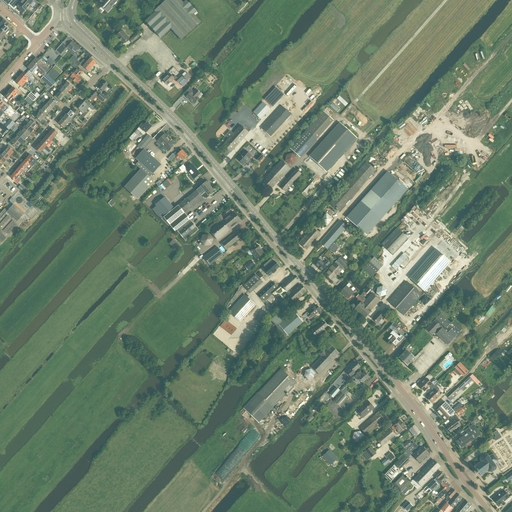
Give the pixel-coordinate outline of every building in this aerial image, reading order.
[(13,0),(8,6),(11,8),(27,22),(30,18),(31,17),(33,15),(35,12),(38,9),(40,7),(41,6),(34,0),(13,0)] [(100,0),(97,3),(102,7),(107,11),(117,0),(100,0)] [(186,1),(184,3),(180,0),(166,0),(154,11),(156,12),(145,21),(161,38),(171,29),(181,40),(201,22),(194,14),(197,12),(186,1)] [(0,27),(0,28),(6,34),(10,29),(8,27),(10,25),(3,19),(1,22),(1,23),(2,26),(0,27)] [(123,44),(130,39),(123,31),(116,36),(119,39),(118,40),(120,42),(121,41),(123,44)] [(132,43),(140,37),(137,34),(130,40),(132,43)] [(56,50),(56,51),(60,55),(63,57),(67,53),(66,52),(67,51),(68,50),(67,49),(73,42),(68,37),(56,50)] [(67,51),(66,52),(68,51),(70,49),(75,54),(77,52),(80,48),(73,42),(67,49),(68,50),(67,51)] [(84,60),(83,60),(92,68),(96,63),(90,59),(92,56),(86,51),(84,53),(87,56),(86,57),(87,59),(85,61),(84,60)] [(36,58),(33,61),(36,64),(40,67),(39,68),(46,74),(50,70),(53,67),(50,65),(47,62),(47,63),(44,60),(40,57),(38,60),(36,58)] [(77,60),(75,63),(79,67),(80,65),(83,67),(89,71),(92,68),(83,60),(82,62),(80,63),(77,60)] [(33,61),(27,68),(34,73),(36,70),(43,77),(41,79),(41,80),(47,85),(45,87),(49,91),(56,83),(46,74),(39,68),(40,67),(36,64),(33,61)] [(75,73),(71,77),(73,79),(73,80),(75,82),(76,82),(78,84),(83,78),(80,76),(84,72),(82,71),(78,67),(79,67),(75,63),(74,63),(78,67),(76,69),(74,72),(75,73)] [(60,75),(53,68),(47,74),(55,80),(60,75)] [(170,74),(163,81),(167,86),(175,79),(176,80),(178,83),(184,78),(187,81),(190,77),(185,71),(178,78),(175,76),(173,78),(170,74)] [(23,72),(19,77),(25,82),(28,79),(30,81),(31,79),(26,74),(23,72)] [(19,77),(15,82),(18,84),(20,86),(23,89),(27,84),(25,82),(19,77)] [(103,91),(109,85),(104,80),(98,87),(103,91)] [(69,92),(73,87),(67,82),(63,87),(69,92)] [(13,87),(9,92),(14,97),(17,94),(19,96),(20,94),(15,90),(13,87)] [(65,96),(69,92),(63,87),(59,91),(65,96)] [(192,92),(193,91),(190,88),(185,93),(188,95),(186,97),(195,104),(200,99),(197,97),(201,94),(197,90),(194,94),(192,92)] [(65,96),(59,91),(57,89),(56,91),(58,93),(54,97),(56,99),(58,98),(61,101),(65,96)] [(272,107),(283,95),(277,89),(266,101),(272,107)] [(93,90),(87,97),(93,102),(97,97),(103,102),(106,98),(101,94),(98,91),(96,93),(93,90)] [(9,92),(5,97),(7,99),(10,101),(12,103),(14,101),(16,103),(19,101),(14,97),(9,92)] [(31,93),(28,97),(34,102),(40,96),(37,93),(34,96),(31,93)] [(34,102),(28,97),(25,100),(31,106),(34,102)] [(53,108),(57,104),(51,99),(47,103),(53,108)] [(0,100),(0,109),(4,113),(8,108),(4,104),(1,102),(0,100)] [(89,107),(91,104),(86,100),(84,102),(82,100),(76,107),(84,113),(89,107)] [(49,113),(53,108),(47,103),(43,108),(49,113)] [(261,119),(270,109),(263,103),(254,113),(261,119)] [(271,137),(291,115),(282,106),(261,128),(271,137)] [(45,117),(49,113),(43,108),(39,112),(45,117)] [(82,115),(79,113),(74,108),(72,111),(71,110),(66,114),(72,119),(73,120),(77,116),(79,118),(82,115)] [(41,122),(45,117),(39,112),(35,117),(41,122)] [(68,124),(72,119),(66,114),(62,119),(68,124)] [(35,123),(36,122),(31,118),(29,120),(30,121),(28,123),(34,130),(38,126),(35,123)] [(10,119),(4,126),(9,130),(15,123),(10,119)] [(62,119),(58,123),(64,128),(68,124),(62,119)] [(139,127),(137,130),(144,136),(146,133),(152,127),(147,122),(144,126),(142,124),(139,127)] [(9,130),(1,123),(0,124),(0,127),(4,131),(1,134),(4,136),(9,130)] [(31,133),(34,130),(28,123),(24,127),(31,133)] [(340,123),(310,157),(326,172),(356,138),(340,123)] [(231,153),(249,133),(241,125),(233,134),(230,131),(226,136),(229,139),(223,146),(231,153)] [(27,137),(31,133),(24,127),(21,131),(27,137)] [(53,129),(48,134),(53,139),(54,138),(58,133),(53,129)] [(306,130),(290,149),(300,158),(317,139),(306,130)] [(24,141),(27,137),(21,131),(17,135),(24,141)] [(48,134),(44,139),(49,143),(53,139),(48,134)] [(167,150),(174,143),(165,134),(158,141),(167,150)] [(21,145),(24,141),(17,135),(13,139),(21,145)] [(143,150),(153,139),(148,135),(138,146),(143,150)] [(17,149),(21,145),(13,139),(11,142),(10,141),(8,143),(13,147),(14,146),(17,149)] [(44,139),(40,144),(45,148),(49,143),(44,139)] [(40,144),(35,149),(40,153),(44,149),(45,148),(40,144)] [(11,156),(14,153),(8,147),(4,151),(11,156)] [(149,178),(161,165),(144,149),(136,159),(139,161),(136,165),(141,170),(125,187),(138,199),(154,182),(149,178)] [(177,159),(180,157),(183,161),(188,157),(182,151),(180,153),(178,150),(174,154),(176,157),(175,157),(177,159)] [(244,164),(251,156),(245,150),(238,159),(244,164)] [(7,160),(11,156),(4,151),(1,155),(7,160)] [(294,159),(294,157),(294,156),(294,155),(293,153),(292,153),(291,152),(289,152),(288,152),(287,152),(285,153),(284,154),(284,155),(283,156),(283,158),(284,159),(284,160),(285,161),(286,162),(288,163),(289,163),(291,163),(292,162),(293,161),(294,160),(294,159)] [(259,162),(264,157),(260,153),(255,158),(259,162)] [(25,160),(30,164),(32,162),(35,164),(37,161),(35,159),(30,155),(25,160)] [(25,160),(20,166),(30,174),(32,176),(33,174),(29,171),(33,167),(30,164),(25,160)] [(271,190),(290,168),(282,160),(263,182),(271,190)] [(339,212),(366,182),(376,171),(367,162),(357,173),(330,203),(339,212)] [(194,179),(200,174),(192,164),(186,169),(190,174),(189,175),(190,177),(189,177),(193,182),(195,180),(194,179)] [(20,166),(16,172),(20,176),(23,173),(25,174),(28,176),(30,174),(20,166)] [(295,181),(301,174),(296,169),(290,176),(295,181)] [(387,171),(346,218),(366,236),(408,190),(387,171)] [(18,179),(20,176),(16,172),(11,177),(15,181),(18,183),(20,181),(18,179)] [(293,183),(295,181),(290,176),(280,187),(286,191),(290,186),(293,189),(296,186),(293,183)] [(208,196),(214,191),(207,182),(201,187),(197,190),(203,198),(204,197),(205,198),(208,196)] [(191,221),(185,213),(203,198),(197,190),(174,209),(161,219),(169,226),(170,225),(173,229),(176,233),(178,232),(191,221)] [(174,209),(165,197),(155,205),(156,206),(152,210),(158,217),(159,216),(161,219),(174,209)] [(0,244),(1,245),(7,239),(7,238),(9,236),(10,237),(20,227),(19,226),(22,222),(22,221),(20,219),(24,214),(14,205),(8,211),(5,209),(0,214),(0,244)] [(241,221),(240,220),(233,212),(224,219),(221,214),(217,217),(221,222),(210,231),(218,240),(241,221)] [(328,249),(342,233),(347,227),(340,220),(320,243),(328,249)] [(199,230),(198,230),(197,228),(191,221),(178,232),(186,241),(199,230)] [(307,250),(321,236),(313,228),(299,243),(307,250)] [(393,255),(408,239),(397,228),(381,245),(393,255)] [(348,229),(344,234),(351,240),(355,235),(348,229)] [(243,237),(238,231),(221,244),(226,250),(243,237)] [(212,240),(213,238),(213,237),(212,236),(211,234),(210,234),(209,233),(208,233),(206,233),(205,233),(204,234),(203,235),(202,236),(202,237),(202,239),(202,240),(203,241),(203,242),(205,243),(206,244),(207,244),(209,243),(210,243),(211,242),(212,241),(212,240)] [(334,253),(339,248),(333,243),(329,248),(334,253)] [(259,245),(258,245),(257,245),(250,251),(257,259),(264,254),(260,248),(260,247),(259,245)] [(210,265),(223,255),(217,247),(203,257),(210,265)] [(410,278),(424,291),(450,262),(435,249),(410,278)] [(345,268),(349,264),(342,257),(330,269),(336,276),(344,268),(345,268)] [(373,277),(378,271),(383,265),(374,257),(364,269),(373,277)] [(327,261),(324,264),(320,260),(316,265),(319,268),(322,272),(327,267),(330,264),(327,261)] [(243,271),(245,273),(255,265),(252,261),(245,266),(247,269),(243,271)] [(264,270),(269,276),(273,273),(276,271),(275,270),(279,267),(274,261),(264,270)] [(331,281),(336,276),(330,269),(325,274),(331,281)] [(250,293),(262,282),(256,275),(243,286),(250,293)] [(287,292),(298,282),(293,276),(282,286),(287,292)] [(278,287),(273,282),(258,296),(264,302),(272,295),(270,294),(278,287)] [(388,290),(388,288),(388,287),(387,286),(386,285),(385,284),(383,283),(382,283),(381,284),(379,285),(378,286),(378,287),(377,288),(378,290),(378,291),(379,292),(380,293),(381,294),(383,294),(384,294),(385,293),(386,292),(387,291),(388,290)] [(349,288),(351,285),(349,284),(341,292),(349,299),(354,293),(349,288)] [(291,299),(293,301),(294,303),(306,291),(300,285),(292,293),(293,294),(289,297),(288,296),(286,300),(288,302),(291,299)] [(371,311),(380,300),(372,293),(366,300),(361,295),(360,296),(359,295),(356,298),(361,302),(355,309),(365,319),(372,311),(371,311)] [(240,323),(256,305),(244,294),(228,312),(240,323)] [(313,317),(321,311),(316,305),(309,311),(312,315),(309,317),(310,319),(313,317)] [(384,311),(382,314),(379,311),(373,319),(378,323),(386,314),(384,311)] [(277,327),(286,319),(280,312),(271,320),(277,327)] [(288,335),(303,322),(294,312),(279,325),(287,335),(288,335)] [(454,321),(451,324),(441,314),(439,316),(436,319),(426,330),(432,335),(434,337),(436,334),(448,345),(456,337),(458,338),(462,334),(460,332),(462,329),(454,321)] [(231,336),(237,329),(226,319),(220,327),(231,336)] [(323,330),(327,326),(324,322),(314,330),(318,334),(320,333),(321,334),(319,335),(321,338),(326,333),(324,331),(323,331),(323,330)] [(287,335),(279,325),(276,328),(284,338),(287,335)] [(391,335),(385,341),(390,345),(396,340),(399,342),(403,338),(401,335),(399,337),(393,331),(390,334),(391,335)] [(319,374),(339,354),(331,346),(326,352),(323,349),(319,354),(322,357),(311,367),(319,374)] [(407,350),(404,347),(402,349),(405,352),(399,358),(407,366),(415,358),(407,351),(408,350),(407,350)] [(351,368),(346,372),(350,377),(355,373),(354,372),(360,367),(356,362),(350,367),(351,368)] [(454,368),(463,377),(469,372),(460,362),(454,368)] [(313,375),(313,373),(313,372),(312,371),(311,370),(310,369),(309,368),(308,368),(306,369),(305,369),(304,370),(303,371),(303,373),(303,374),(304,375),(305,376),(306,377),(307,378),(308,378),(310,377),(311,377),(312,376),(313,375)] [(263,417),(296,383),(281,369),(244,408),(258,422),(263,417)] [(365,372),(363,374),(360,371),(354,377),(357,380),(358,378),(363,383),(369,377),(365,372)] [(458,388),(461,391),(464,388),(469,383),(472,380),(470,377),(465,382),(461,385),(458,388)] [(435,379),(431,383),(426,379),(419,386),(424,391),(429,387),(431,389),(436,385),(438,382),(435,379)] [(437,391),(439,389),(436,385),(431,389),(433,391),(427,398),(432,403),(440,395),(437,391)] [(333,398),(340,391),(336,387),(329,394),(333,398)] [(452,393),(448,398),(451,401),(456,396),(461,391),(458,388),(452,393)] [(340,407),(348,398),(342,392),(334,401),(340,407)] [(363,418),(374,408),(368,401),(356,410),(363,418)] [(446,402),(436,411),(446,421),(462,405),(460,403),(452,410),(451,408),(446,402)] [(383,424),(389,420),(381,410),(360,428),(366,436),(381,423),(382,424),(383,423),(383,424)] [(458,423),(460,421),(455,415),(450,419),(452,421),(446,426),(452,434),(456,431),(454,430),(460,425),(458,423)] [(479,435),(474,428),(476,427),(474,425),(479,420),(477,418),(470,423),(472,425),(464,431),(467,434),(456,442),(460,448),(461,448),(463,450),(466,448),(464,445),(471,440),(472,441),(479,435)] [(400,434),(407,428),(401,421),(391,428),(394,431),(396,429),(400,434)] [(415,426),(409,430),(411,433),(415,437),(421,433),(418,429),(417,429),(415,426)] [(382,447),(396,435),(390,429),(378,439),(377,438),(376,439),(382,447)] [(364,435),(360,431),(354,433),(352,439),(357,443),(362,441),(364,435)] [(408,449),(403,454),(408,458),(409,457),(412,453),(411,452),(415,449),(415,448),(414,448),(412,446),(408,449)] [(368,461),(376,454),(370,447),(362,454),(368,461)] [(420,462),(429,454),(423,447),(413,455),(420,462)] [(331,465),(337,459),(329,450),(323,456),(331,465)] [(403,456),(394,465),(399,469),(399,470),(405,464),(409,460),(409,459),(408,458),(403,454),(403,455),(402,455),(402,456),(403,456)] [(487,455),(485,454),(484,454),(484,455),(481,457),(480,457),(481,458),(480,460),(480,461),(481,462),(480,463),(479,462),(479,463),(477,464),(476,464),(477,465),(475,466),(474,466),(474,467),(476,470),(474,472),(476,475),(479,473),(481,476),(482,476),(482,475),(483,474),(484,474),(484,473),(486,472),(486,473),(487,472),(486,472),(488,471),(489,472),(488,472),(489,473),(489,472),(491,472),(491,473),(492,473),(492,472),(495,470),(496,470),(496,469),(496,467),(497,467),(497,466),(496,466),(495,465),(496,464),(498,463),(498,460),(495,456),(496,456),(495,455),(494,455),(492,455),(489,457),(488,455),(487,454),(487,455)] [(425,468),(423,470),(430,477),(438,469),(439,467),(440,467),(439,467),(433,460),(425,468)] [(394,465),(383,476),(391,484),(402,473),(399,470),(399,469),(394,465)] [(421,486),(430,477),(423,470),(414,480),(421,486)] [(436,478),(434,480),(437,484),(439,482),(441,484),(445,481),(445,480),(447,479),(444,476),(441,472),(440,474),(436,478)] [(402,473),(391,484),(400,492),(411,482),(410,481),(402,473)] [(438,485),(437,484),(434,480),(433,480),(430,483),(427,486),(431,491),(435,488),(438,485)] [(439,498),(436,500),(437,502),(441,502),(442,500),(441,499),(440,498),(451,488),(445,481),(441,484),(441,485),(444,488),(436,496),(439,498)] [(445,502),(449,505),(454,499),(452,497),(456,493),(452,489),(447,495),(447,496),(446,497),(446,498),(447,499),(445,502)] [(499,506),(509,497),(503,491),(493,499),(499,506)] [(457,503),(462,498),(456,493),(452,497),(454,499),(449,505),(445,502),(440,508),(442,510),(444,511),(450,511),(453,509),(458,503),(457,503)] [(458,509),(461,511),(463,511),(470,504),(466,500),(466,501),(464,499),(458,507),(459,508),(458,509)] [(403,508),(407,511),(411,507),(412,506),(408,501),(402,507),(403,508)]
